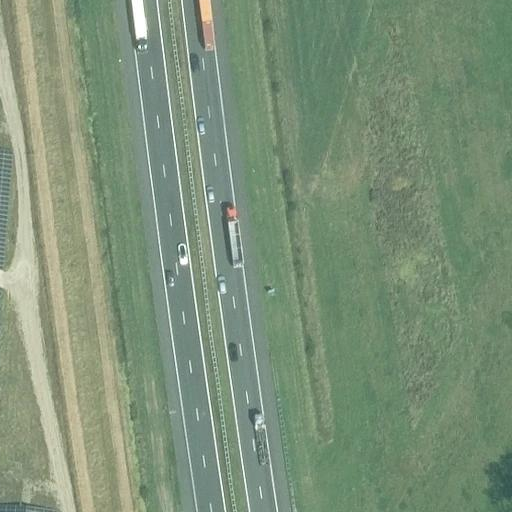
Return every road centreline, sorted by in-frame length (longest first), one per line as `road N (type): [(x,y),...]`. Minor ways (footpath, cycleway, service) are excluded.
road 1 (motorway): [(143,0),(211,511)]
road 2 (motorway): [(261,511),(196,0)]
